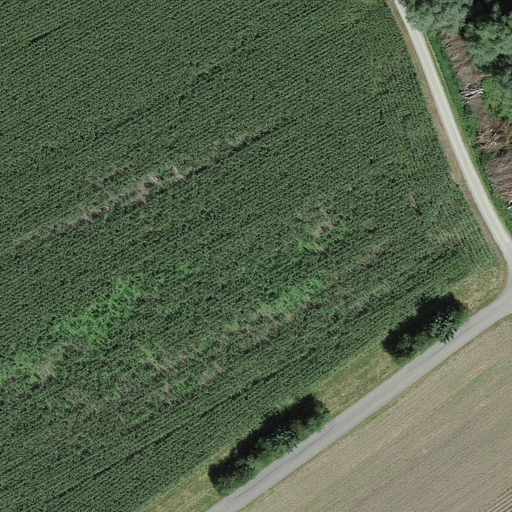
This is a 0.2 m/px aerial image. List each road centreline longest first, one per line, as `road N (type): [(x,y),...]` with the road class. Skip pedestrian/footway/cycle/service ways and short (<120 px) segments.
road 1 (track): [(190,511),(511,291)]
road 2 (track): [(511,249),(482,226),(446,174),(387,0)]
